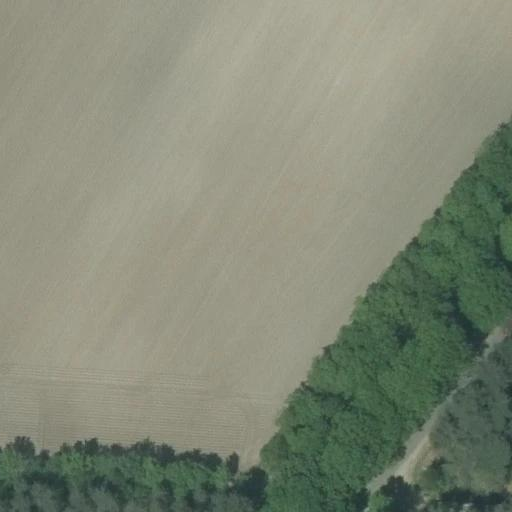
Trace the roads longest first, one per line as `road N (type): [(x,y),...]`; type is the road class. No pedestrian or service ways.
road 1 (track): [(0,466),(511,501)]
road 2 (unclassified): [(378,511),(511,341)]
